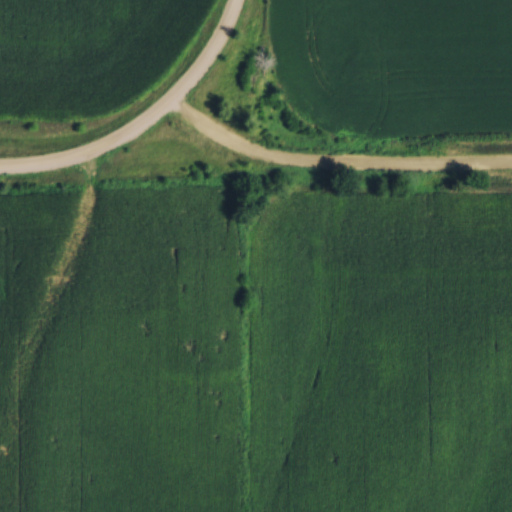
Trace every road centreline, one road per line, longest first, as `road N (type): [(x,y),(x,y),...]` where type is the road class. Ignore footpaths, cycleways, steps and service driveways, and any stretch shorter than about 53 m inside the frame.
road 1 (residential): [(0,170),(40,171),(94,158),(169,108),(247,152),(286,161),(511,165)]
road 2 (residential): [(237,0),(216,52),(169,108)]
